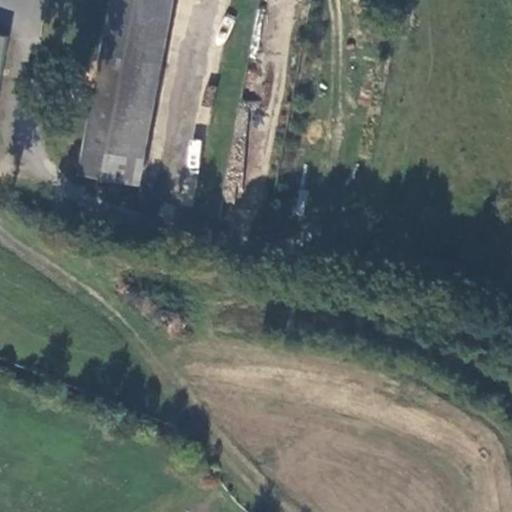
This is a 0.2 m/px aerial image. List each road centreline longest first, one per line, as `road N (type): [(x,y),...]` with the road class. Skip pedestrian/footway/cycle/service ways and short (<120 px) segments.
road 1 (track): [(277,511),(113,315),(0,231)]
road 2 (track): [(0,163),(23,117),(27,3)]
